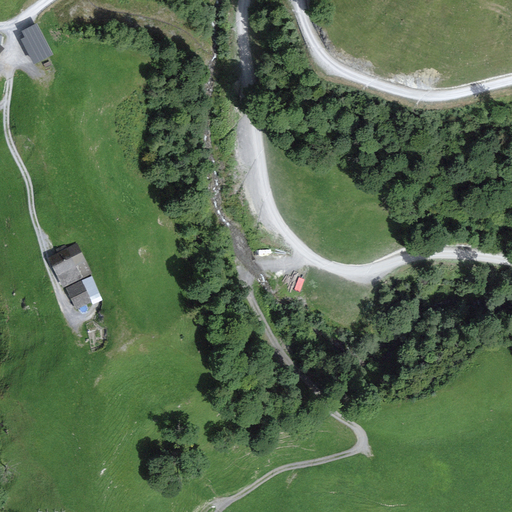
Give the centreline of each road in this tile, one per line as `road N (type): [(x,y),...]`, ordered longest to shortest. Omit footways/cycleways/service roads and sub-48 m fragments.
road 1 (track): [(240,0),(250,116),(267,200),(287,239),(347,271),(422,253),(511,262)]
road 2 (track): [(219,511),(274,472),(360,444),(361,432),(330,410),(277,348),(240,272),(252,254),(280,261),(306,255)]
road 3 (track): [(63,309),(5,120),(8,24)]
road 4 (track): [(295,0),(300,35),(313,54),(378,91),(429,104),(511,97)]
